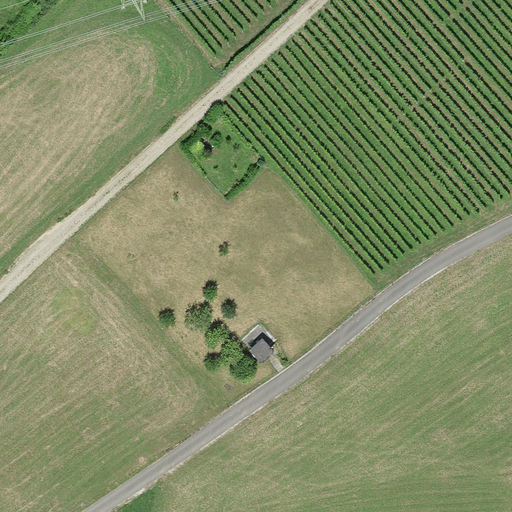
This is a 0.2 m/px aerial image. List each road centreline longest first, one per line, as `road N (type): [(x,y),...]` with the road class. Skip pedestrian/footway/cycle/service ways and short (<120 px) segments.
road 1 (track): [(511,226),(392,294),(97,511)]
road 2 (track): [(0,292),(316,0)]
